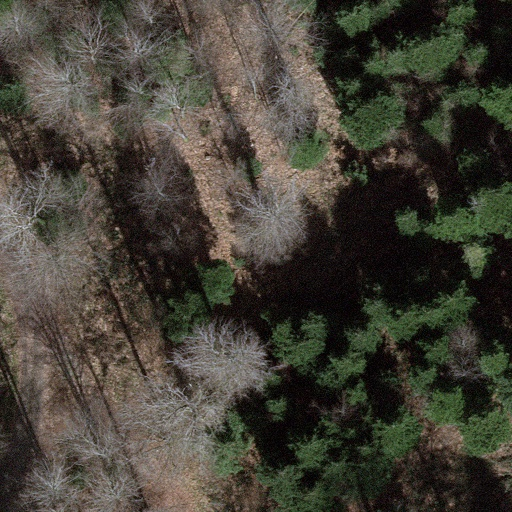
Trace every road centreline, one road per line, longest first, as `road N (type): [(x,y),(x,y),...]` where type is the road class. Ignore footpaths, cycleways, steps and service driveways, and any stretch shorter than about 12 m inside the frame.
road 1 (track): [(9,278),(196,511)]
road 2 (track): [(0,475),(19,432),(25,383),(0,253)]
